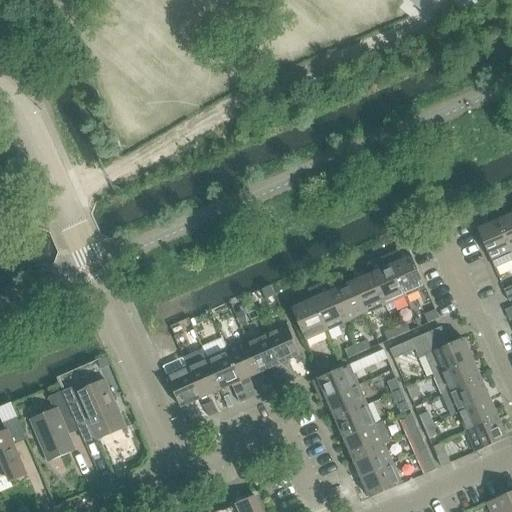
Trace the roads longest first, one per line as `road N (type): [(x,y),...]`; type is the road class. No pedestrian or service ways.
road 1 (residential): [(179,466),(65,203),(0,82)]
road 2 (residential): [(320,511),(282,423),(179,466)]
road 3 (residential): [(511,384),(441,224)]
road 4 (residential): [(511,453),(377,511)]
